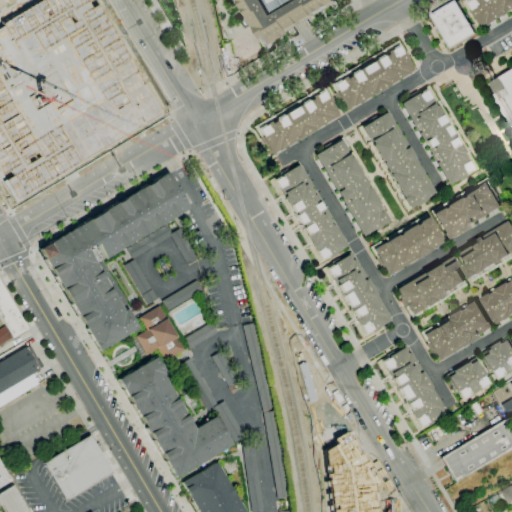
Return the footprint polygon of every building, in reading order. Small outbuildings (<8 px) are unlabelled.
[(0,177),(12,198),(161,113),(95,0),(29,0),(0,17),(0,27),(24,70),(47,57),(44,52),(65,40),(99,99),(32,138),(0,82),(0,177)] [(264,45),(251,24),(250,24),(235,0),(334,0),(336,2),(300,24),(264,45)] [(450,49),(430,15),(456,0),(475,33),(450,49)] [(511,0),(511,10),(483,28),(476,17),(474,18),(470,12),(474,10),(470,3),(474,0),(511,0)] [(346,110),(340,98),(338,99),(334,93),(338,91),(334,84),(397,46),(400,51),(402,50),(403,52),(405,51),(409,57),(406,58),(413,70),(346,110)] [(511,129),(492,96),(496,93),(491,83),(511,70),(511,129)] [(448,185),(400,104),(419,92),(420,94),(425,90),(429,97),(430,97),(468,160),(467,161),(472,169),(465,173),(467,177),(460,181),(459,180),(454,183),(453,182),(448,185)] [(272,154),(265,143),(263,144),(259,138),(263,136),(259,129),(322,91),(326,96),(327,95),(328,97),(330,96),(334,102),(332,103),(338,115),(272,154)] [(409,208),(360,127),(386,112),(434,193),(429,196),(430,197),(425,200),(426,201),(418,206),(417,204),(409,208)] [(362,236),(314,155),(340,140),(388,221),(380,226),(381,228),(374,232),(373,231),(368,234),(367,233),(362,236)] [(321,259),(274,181),(280,177),(279,176),(298,165),(346,246),(341,249),(342,250),(336,253),(337,254),(330,258),(328,255),(321,259)] [(99,351),(44,260),(44,259),(38,249),(48,243),(64,234),(166,173),(187,208),(104,258),(100,260),(129,308),(126,309),(137,328),(99,351)] [(446,240),(431,214),(441,208),(442,209),(445,207),(445,206),(459,197),(459,198),(463,196),(462,195),(472,189),(473,190),(476,188),(476,187),(486,181),(491,189),(493,188),(498,195),(496,196),(499,200),(498,201),(501,207),(446,240)] [(387,275),(381,265),(379,266),(375,259),(377,258),(372,249),(382,243),(383,244),(386,242),(386,241),(396,235),(396,236),(400,234),(399,233),(413,224),(414,225),(418,223),(417,222),(427,216),(443,242),(387,275)] [(470,280),(455,254),(510,221),(511,224),(511,253),(511,254),(511,255),(470,280)] [(187,265),(169,236),(132,259),(125,249),(165,225),(170,233),(178,228),(197,259),(187,265)] [(373,333),(371,330),(365,333),(327,269),(334,265),(334,263),(346,256),(345,255),(350,252),(391,321),(380,328),(373,333)] [(411,315),(406,307),(404,308),(400,300),(398,296),(399,295),(396,289),(451,256),(466,282),(411,315)] [(146,305),(140,295),(122,265),(133,259),(150,289),(156,299),(146,305)] [(167,312),(160,301),(196,280),(202,290),(203,290),(208,299),(202,303),(197,294),(167,312)] [(511,316),(497,325),(482,299),(492,293),(492,294),(496,292),(495,291),(509,282),(510,283),(511,282),(511,316)] [(12,338),(0,317),(0,283),(27,329),(12,338)] [(438,360),(432,350),(430,351),(426,344),(428,343),(423,334),(433,328),(434,329),(437,327),(436,326),(447,320),(447,321),(451,319),(450,318),(464,309),(465,310),(469,308),(468,307),(478,301),(493,327),(438,360)] [(164,362),(156,349),(145,356),(134,337),(145,330),(138,318),(158,306),(184,350),(164,362)] [(189,349),(183,339),(191,334),(211,322),(217,332),(197,344),(189,349)] [(262,411),(241,326),(252,323),(272,408),(262,411)] [(0,344),(0,327),(3,326),(10,338),(0,344)] [(495,379),(491,372),(488,374),(484,367),(485,367),(478,355),(509,337),(511,342),(511,369),(503,375),(503,374),(495,379)] [(0,361),(25,347),(25,348),(29,345),(42,367),(38,369),(38,370),(31,374),(20,381),(23,385),(12,392),(9,388),(0,393),(0,361)] [(428,426),(426,423),(420,426),(382,362),(387,359),(386,357),(402,348),(401,347),(405,345),(446,414),(433,422),(434,423),(428,426)] [(227,387),(210,357),(220,351),(238,381),(227,387)] [(175,478),(116,380),(155,357),(169,379),(166,381),(194,428),(214,416),(231,445),(175,478)] [(462,399),(458,392),(454,394),(450,387),(451,387),(445,375),(475,357),(482,369),(483,368),(487,375),(484,377),(488,383),(480,387),(481,388),(470,395),(469,394),(462,399)] [(206,410),(178,364),(189,358),(216,404),(206,410)] [(0,393),(0,404),(36,383),(31,374),(20,381),(23,385),(12,392),(9,388),(0,393)] [(498,406),(505,417),(511,412),(511,401),(510,398),(498,406)] [(233,443),(212,407),(223,401),(244,437),(233,443)] [(277,499),(262,413),(272,411),(287,497),(277,499)] [(511,448),(455,482),(440,457),(506,418),(511,427),(511,448)] [(319,447),(326,511),(372,511),(369,484),(376,480),(345,428),(329,436),(332,443),(319,447)] [(65,501),(42,463),(89,435),(112,473),(65,501)] [(250,511),(240,441),(252,439),(262,511),(250,511)] [(198,511),(181,482),(215,462),(219,467),(220,467),(225,476),(224,477),(240,503),(241,502),(246,511),(198,511)] [(0,487),(0,464),(7,476),(8,476),(11,481),(0,487)] [(5,511),(1,505),(0,505),(0,491),(12,485),(28,511),(5,511)] [(492,507),(488,500),(501,492),(500,492),(511,485),(511,486),(511,502),(508,505),(505,500),(492,507)]
